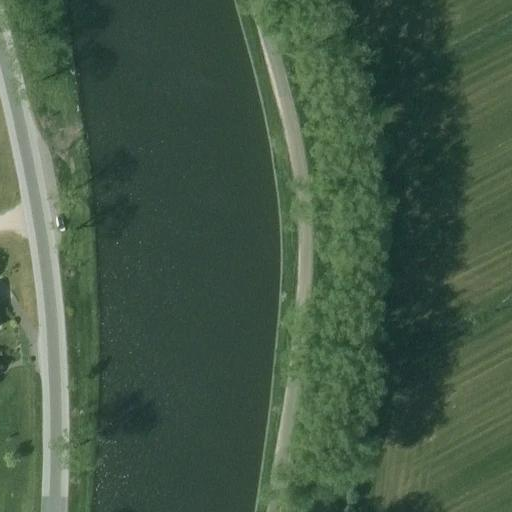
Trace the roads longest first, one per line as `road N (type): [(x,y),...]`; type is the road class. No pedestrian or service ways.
road 1 (unclassified): [(271,511),(298,338),(305,214),(255,0)]
road 2 (secondary): [(50,511),(51,320),(23,137),(0,62)]
